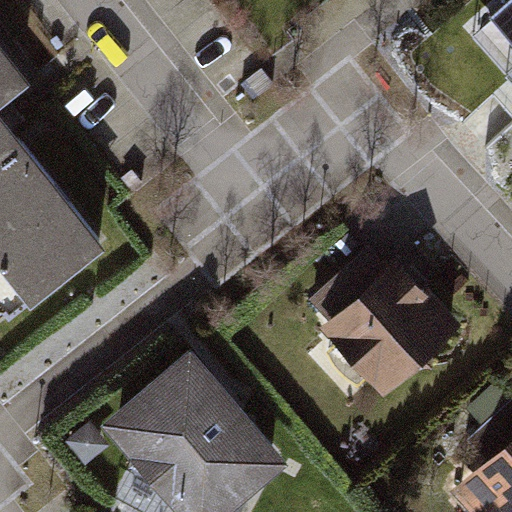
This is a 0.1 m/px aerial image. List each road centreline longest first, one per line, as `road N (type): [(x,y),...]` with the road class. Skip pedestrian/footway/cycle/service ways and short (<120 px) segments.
road 1 (residential): [(0,435),(274,217)]
road 2 (residential): [(274,217),(379,129),(511,272)]
road 3 (residential): [(96,0),(274,217)]
